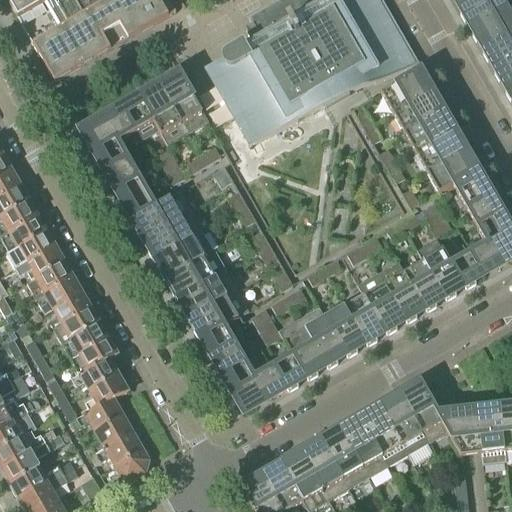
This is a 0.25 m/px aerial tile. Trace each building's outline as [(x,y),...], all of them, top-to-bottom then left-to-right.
[(3,0),(16,22),(17,21),(44,6),(59,32),(31,48),(53,86),(65,79),(175,16),(165,0),(3,0)] [(322,0),(302,0),(286,9),(284,10),(283,11),(279,13),(277,14),(244,33),(252,46),(250,47),(251,47),(247,49),(246,50),(227,61),(226,62),(225,63),(225,64),(225,66),(225,67),(226,68),(226,69),(228,70),(229,71),(230,71),(231,71),(232,70),(232,71),(237,68),(241,74),(233,78),(233,79),(216,88),(245,138),(250,147),(247,149),(247,150),(297,126),(301,123),(322,111),(374,82),(376,85),(373,87),(374,88),(418,67),(417,66),(413,68),(402,48),(403,48),(375,0),(369,0),(356,8),(352,2),(355,0),(332,0),(331,1),(330,1),(330,2),(326,4),(326,3),(325,4),(322,0)] [(454,0),(455,2),(461,11),(479,0),(454,0)] [(466,25),(472,31),(506,12),(499,0),(479,0),(461,11),(461,16),(459,17),(464,26),(466,25)] [(477,44),(484,51),(511,34),(511,21),(506,12),(472,31),(473,35),(470,37),(475,45),(477,44)] [(488,64),(495,71),(511,61),(511,34),(484,51),(484,55),(482,56),(487,65),(488,64)] [(500,84),(506,91),(511,87),(511,61),(495,71),(495,75),(493,76),(498,85),(500,84)] [(380,98),(392,119),(428,99),(422,89),(426,87),(420,77),(416,79),(415,77),(380,98)] [(169,88),(159,94),(186,139),(207,127),(181,82),(179,83),(177,79),(167,85),(169,88)] [(149,100),(140,105),(157,135),(166,151),(186,139),(159,94),(157,90),(147,96),(149,100)] [(392,119),(404,139),(439,119),(433,109),(437,107),(431,97),(428,99),(392,119)] [(130,111),(105,125),(117,147),(136,136),(141,145),(157,135),(140,105),(138,102),(128,108),(130,111)] [(356,119),(364,134),(373,129),(364,114),(356,119)] [(404,139),(415,159),(450,138),(445,129),(448,127),(443,117),(439,119),(404,139)] [(102,170),(106,175),(127,163),(117,147),(105,125),(84,138),(97,160),(93,162),(99,172),(102,170)] [(373,129),(364,134),(372,149),(381,144),(373,129)] [(415,159),(427,178),(462,158),(456,148),(460,146),(454,136),(450,138),(415,159)] [(214,151),(199,160),(205,170),(220,162),(214,151)] [(153,163),(159,172),(173,163),(168,154),(153,163)] [(378,159),(387,174),(395,169),(387,154),(378,159)] [(293,162),(299,181),(320,174),(313,155),(293,162)] [(462,158),(427,178),(438,198),(473,178),(468,168),(471,166),(465,156),(462,158)] [(205,170),(199,160),(184,168),(191,179),(205,170)] [(0,161),(0,182),(12,175),(7,166),(5,166),(2,161),(0,161)] [(125,209),(131,219),(152,206),(127,163),(106,175),(119,199),(116,201),(121,211),(125,209)] [(159,172),(164,181),(179,172),(173,163),(159,172)] [(395,169),(387,174),(395,188),(404,183),(395,169)] [(179,172),(164,181),(170,191),(185,182),(179,172)] [(222,172),(212,178),(220,193),(231,187),(222,172)] [(0,182),(0,202),(19,191),(16,185),(17,183),(12,175),(0,182)] [(455,195),(476,232),(498,220),(485,198),(488,195),(482,186),(479,188),(476,183),(455,195)] [(0,202),(0,222),(30,206),(25,197),(23,197),(19,191),(0,202)] [(410,193),(401,198),(410,213),(418,208),(410,193)] [(141,244),(144,242),(190,216),(178,197),(154,210),(152,206),(131,219),(138,232),(135,234),(141,244)] [(235,218),(237,217),(246,213),(237,197),(226,203),(235,218)] [(0,222),(0,242),(37,222),(33,216),(35,214),(30,206),(0,222)] [(435,208),(421,216),(425,224),(426,225),(441,217),(435,208)] [(246,213),(237,217),(245,231),(254,226),(246,213)] [(152,264),(156,262),(191,241),(192,243),(202,237),(190,216),(144,242),(150,252),(146,254),(152,264)] [(421,216),(400,228),(405,237),(419,228),(419,227),(425,224),(421,216)] [(446,226),(441,217),(426,225),(431,234),(446,226)] [(476,232),(485,248),(498,269),(511,260),(511,245),(506,235),(510,233),(504,223),(500,225),(498,220),(476,232)] [(0,242),(0,244),(8,258),(47,236),(42,227),(40,228),(37,222),(0,242)] [(451,235),(446,226),(431,234),(436,243),(451,235)] [(405,237),(400,228),(385,237),(390,245),(405,237)] [(14,275),(54,252),(51,246),(52,244),(47,236),(8,258),(5,260),(14,275)] [(251,241),(259,256),(268,251),(259,236),(251,241)] [(163,284),(167,282),(212,255),(202,237),(192,243),(191,241),(156,262),(161,272),(158,274),(163,284)] [(375,243),(360,251),(367,261),(381,253),(375,243)] [(445,259),(463,289),(465,293),(475,287),(473,283),(498,269),(485,248),(467,259),(461,249),(445,259)] [(268,251),(259,256),(257,257),(266,272),(276,266),(268,251)] [(367,261),(360,251),(346,259),(352,270),(367,261)] [(31,276),(34,282),(35,284),(65,267),(60,258),(58,258),(54,252),(14,275),(18,282),(31,276)] [(442,254),(423,265),(443,301),(445,304),(455,298),(453,295),(463,289),(445,259),(442,254)] [(175,303),(178,301),(214,281),(224,276),(212,255),(167,282),(173,291),(169,293),(175,303)] [(336,265),(321,274),(326,282),(341,274),(336,265)] [(423,265),(403,277),(424,312),(426,316),(436,310),(434,306),(443,301),(423,265)] [(31,297),(35,304),(72,283),(68,276),(69,275),(65,267),(35,284),(34,282),(26,287),(31,297)] [(397,267),(378,278),(404,323),(406,327),(416,321),(414,318),(424,312),(403,277),(397,267)] [(326,282),(321,274),(306,282),(311,291),(326,282)] [(186,323),(190,321),(235,295),(224,276),(214,281),(178,301),(184,311),(180,313),(186,323)] [(272,282),(280,297),(291,291),(282,276),(272,282)] [(356,291),(362,301),(364,300),(384,335),(386,338),(396,333),(394,329),(404,323),(378,278),(356,291)] [(43,319),(52,314),(82,297),(77,288),(75,288),(72,283),(35,304),(43,319)] [(299,294),(285,302),(291,313),(306,305),(304,302),(299,294)] [(198,343),(201,341),(232,323),(233,325),(248,316),(235,295),(190,321),(195,331),(192,333),(198,343)] [(48,327),(52,334),(89,313),(86,307),(87,305),(82,297),(52,314),(57,321),(48,327)] [(364,300),(362,301),(344,311),(364,346),(367,350),(376,344),(374,340),(384,335),(364,300)] [(0,315),(4,322),(11,317),(2,302),(0,303),(0,315)] [(291,313),(285,302),(270,310),(275,319),(276,321),(291,313)] [(344,311),(324,323),(345,358),(347,361),(357,355),(355,352),(364,346),(344,311)] [(51,334),(61,350),(70,345),(70,344),(100,327),(95,319),(93,319),(89,313),(52,334),(51,334)] [(318,313),(299,324),(325,369),(327,373),(337,367),(335,363),(345,358),(324,323),(318,313)] [(249,322),(255,331),(269,323),(264,314),(249,322)] [(4,322),(11,334),(13,337),(16,335),(24,330),(15,315),(11,317),(4,322)] [(213,361),(220,374),(241,362),(234,348),(243,343),(233,325),(232,323),(201,341),(207,351),(203,353),(209,363),(213,361)] [(255,331),(260,340),(275,332),(269,323),(255,331)] [(277,336),(291,360),(303,381),(305,380),(307,384),(317,378),(315,375),(325,369),(299,324),(277,336)] [(61,350),(69,365),(107,343),(103,338),(105,336),(100,327),(70,344),(70,345),(61,350)] [(24,330),(16,335),(20,343),(28,338),(24,330)] [(275,332),(260,340),(266,351),(280,342),(275,332)] [(5,348),(12,344),(16,342),(13,337),(11,334),(1,341),(5,348)] [(70,384),(70,385),(108,364),(107,364),(116,359),(115,358),(116,356),(112,349),(110,349),(107,343),(69,365),(78,380),(70,384)] [(12,344),(5,348),(14,363),(21,359),(12,344)] [(25,350),(33,365),(41,361),(42,360),(33,345),(25,350)] [(241,362),(220,374),(226,384),(222,386),(228,396),(232,394),(244,416),(275,398),(262,377),(253,360),(244,365),(241,362)] [(291,360),(262,377),(275,398),(285,392),(287,395),(297,390),(295,386),(303,381),(291,360)] [(33,365),(42,381),(49,376),(43,364),(41,361),(33,365)] [(82,388),(87,397),(117,380),(116,378),(117,376),(113,369),(111,369),(108,364),(70,385),(75,393),(82,388)] [(0,372),(0,392),(19,382),(15,374),(5,380),(0,372)] [(85,409),(89,416),(112,404),(126,396),(122,390),(124,388),(120,381),(117,381),(117,380),(87,397),(92,405),(85,409)] [(45,386),(51,397),(58,393),(52,381),(45,386)] [(0,413),(3,411),(0,405),(0,401),(13,395),(16,401),(27,396),(23,389),(19,382),(0,392),(0,413)] [(408,398),(401,404),(420,439),(426,449),(446,437),(440,423),(422,393),(417,393),(416,391),(407,396),(408,398)] [(51,397),(60,412),(68,408),(59,392),(58,393),(51,397),(52,397),(51,397)] [(388,409),(382,416),(407,460),(426,449),(420,439),(401,404),(397,404),(396,402),(387,407),(388,409)] [(0,433),(37,413),(39,411),(37,407),(32,406),(22,411),(17,403),(3,411),(0,413),(0,433)] [(89,428),(95,437),(123,421),(118,412),(115,411),(112,404),(89,416),(77,423),(69,428),(74,436),(89,428)] [(68,408),(60,412),(69,428),(77,423),(68,408)] [(508,413),(499,417),(503,455),(511,454),(511,410),(508,411),(508,413)] [(0,453),(20,442),(16,434),(40,420),(37,413),(0,433),(0,453)] [(505,467),(503,455),(499,417),(495,415),(495,413),(485,414),(485,416),(475,419),(475,420),(480,458),(481,470),(505,467)] [(369,420),(362,427),(382,461),(388,471),(407,460),(382,416),(378,416),(376,414),(368,418),(369,420)] [(457,421),(440,423),(446,437),(459,461),(470,459),(480,458),(475,420),(466,421),(457,422),(457,421)] [(85,455),(90,463),(131,439),(127,432),(128,429),(123,421),(95,437),(100,446),(85,455)] [(349,432),(342,438),(368,483),(388,471),(382,461),(362,427),(358,427),(357,425),(348,430),(349,432)] [(0,470),(2,473),(55,442),(50,434),(34,443),(30,436),(20,442),(0,453),(0,470)] [(329,443),(322,450),(348,494),(368,483),(342,438),(338,439),(337,436),(328,441),(329,443)] [(109,462),(115,472),(143,456),(138,447),(136,446),(131,439),(90,463),(94,471),(109,462)] [(3,480),(9,490),(38,473),(34,465),(62,448),(58,441),(55,442),(2,473),(5,479),(3,480)] [(310,455),(303,461),(329,505),(348,494),(322,450),(319,450),(317,448),(309,453),(310,455)] [(143,456),(115,472),(120,481),(105,490),(110,498),(144,479),(148,463),(143,456)] [(290,466),(283,473),(302,507),(304,511),(316,511),(329,505),(303,461),(299,461),(297,459),(289,464),(290,466)] [(16,499),(20,505),(33,497),(73,474),(69,467),(68,468),(68,467),(58,473),(58,472),(43,481),(38,473),(9,490),(14,500),(16,499)] [(269,476),(261,481),(279,511),(293,511),(302,507),(283,473),(279,473),(278,470),(269,476)] [(21,511),(41,511),(56,503),(52,496),(66,487),(77,481),(73,474),(33,497),(20,505),(22,510),(21,511)] [(279,511),(261,481),(253,485),(244,490),(245,490),(241,493),(251,511),(279,511)] [(80,490),(91,508),(103,502),(92,483),(80,490)] [(452,486),(455,503),(466,502),(464,485),(452,486)] [(56,503),(41,511),(60,511),(60,510),(64,508),(60,501),(56,503)] [(455,503),(457,511),(467,511),(466,502),(455,503)]
